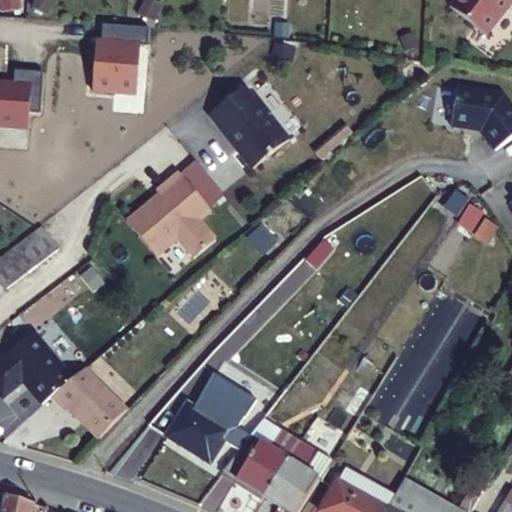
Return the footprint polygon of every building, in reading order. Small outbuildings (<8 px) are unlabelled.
[(22,8),(20,0),(0,0),(0,1),(2,12),(22,8)] [(53,0),(34,0),(32,6),(46,14),(53,0)] [(163,4),(154,0),(143,0),(138,13),(155,21),(163,4)] [(228,0),(228,26),(266,28),(267,16),(284,17),(284,0),(228,0)] [(511,0),(454,0),(449,7),(485,36),(511,1),(511,0)] [(100,41),(140,45),(147,46),(149,28),(102,24),(100,41)] [(140,45),(100,41),(92,41),(90,62),(94,62),(93,70),(91,90),(135,95),(140,45)] [(31,86),(29,114),(40,114),(43,73),(14,71),(13,85),(31,86)] [(0,126),(27,129),(29,114),(31,86),(13,85),(0,83),(0,126)] [(511,145),(511,95),(473,83),(462,121),(482,127),(482,125),(490,127),(503,151),(511,145)] [(242,88),(208,114),(227,138),(229,137),(238,148),(236,150),(250,169),(287,140),(273,121),(271,123),(265,115),(268,113),(255,96),(251,98),(242,88)] [(209,210),(177,171),(155,190),(160,196),(156,199),(154,197),(125,221),(155,256),(176,238),(192,256),(214,238),(198,219),(209,210)] [(489,241),(497,226),(483,218),(474,232),(489,241)] [(259,224),(249,235),(266,251),(276,240),(259,224)] [(43,225),(34,233),(51,253),(61,245),(43,225)] [(34,233),(23,242),(40,262),(51,253),(34,233)] [(23,242),(14,250),(30,271),(40,262),(23,242)] [(14,250),(3,259),(19,279),(30,271),(14,250)] [(0,274),(10,287),(19,279),(3,259),(0,261),(0,274)] [(280,303),(261,323),(274,334),(292,314),(280,303)] [(53,395),(75,377),(35,330),(0,360),(0,391),(4,397),(24,380),(44,403),(53,395)] [(511,363),(502,379),(511,385),(511,363)] [(100,437),(128,407),(87,366),(75,377),(53,395),(67,409),(69,407),(100,437)] [(170,436),(212,464),(231,433),(191,405),(170,436)] [(281,426),(267,445),(289,459),(301,441),(281,426)] [(289,459),(267,445),(252,435),(224,472),(264,498),(289,459)] [(324,476),(333,461),(301,441),(289,459),(264,498),(285,511),(298,511),(319,478),(317,477),(320,473),(324,476)] [(391,503),(360,487),(339,475),(318,511),(385,511),(387,509),(391,503)] [(387,509),(392,511),(398,511),(409,493),(399,488),(391,503),(387,509)] [(495,496),(490,504),(500,510),(503,511),(511,511),(511,491),(510,490),(503,501),(495,496)] [(441,511),(409,493),(398,511),(392,511),(387,509),(385,511),(441,511)] [(0,511),(32,511),(36,501),(6,494),(0,511)]
